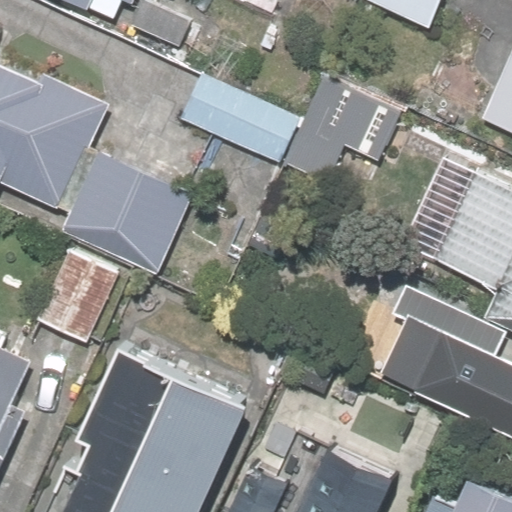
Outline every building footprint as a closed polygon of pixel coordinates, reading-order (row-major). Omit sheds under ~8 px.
[(126,0),(37,0),(113,32),(126,0)] [(353,0),(420,32),(435,0),(353,0)] [(511,20),(466,120),(511,141),(511,20)] [(34,65),(29,77),(0,65),(0,196),(149,255),(180,177),(98,144),(116,98),(34,65)] [(338,136),(379,154),(400,103),(319,68),(297,119),(338,136)] [(175,130),(316,189),(338,136),(297,119),(197,77),(175,130)] [(511,190),(468,171),(458,194),(418,177),(388,246),(484,288),(472,316),(490,324),(511,333),(511,190)] [(117,262),(64,240),(29,327),(81,349),(117,262)] [(368,379),(511,438),(511,357),(481,345),(490,324),(406,289),(368,379)] [(0,438),(34,369),(2,353),(14,330),(0,323),(0,438)] [(195,511),(245,401),(103,338),(32,497),(48,504),(44,511),(195,511)] [(364,511),(385,467),(294,425),(273,470),(243,456),(218,511),(364,511)] [(443,511),(511,511),(511,502),(460,478),(443,511)]
